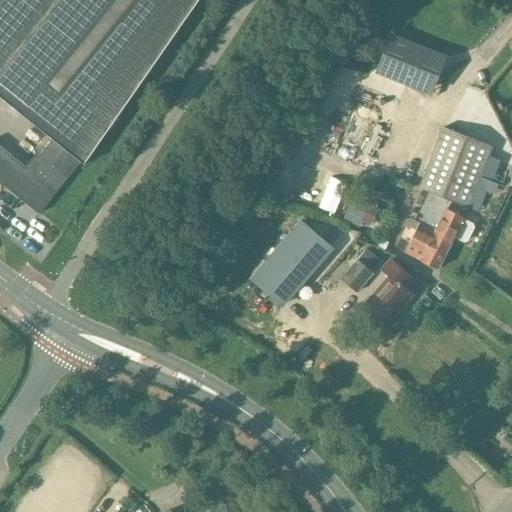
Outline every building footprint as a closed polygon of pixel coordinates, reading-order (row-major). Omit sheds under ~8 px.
[(0,0),(0,95),(1,97),(79,0),(0,0)] [(84,164),(187,17),(198,0),(79,0),(1,97),(54,140),(42,155),(39,153),(26,168),(0,147),(0,181),(39,212),(80,161),(84,164)] [(391,37),(378,70),(432,92),(445,59),(391,37)] [(443,127),(418,188),(429,193),(419,212),(423,215),(421,220),(410,243),(404,240),(400,249),(405,252),(405,253),(439,270),(454,238),(464,242),(468,241),(474,227),(474,223),(464,219),(464,217),(448,209),(452,202),(469,208),(493,147),(443,127)] [(306,167),(294,195),(312,203),(324,175),(306,167)] [(371,218),(367,202),(348,207),(352,223),(371,218)] [(253,280),(282,305),(331,247),(302,222),(253,280)] [(360,257),(358,260),(357,259),(340,279),(357,293),(374,273),(373,272),(383,261),(368,248),(360,257)] [(414,279),(391,260),(383,270),(390,276),(363,308),(385,327),(412,294),(406,289),(414,279)]
